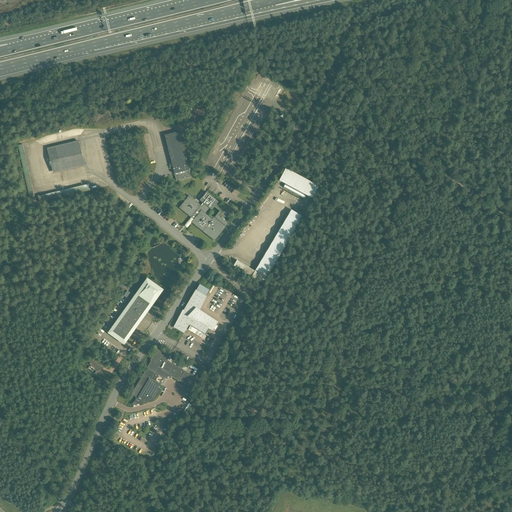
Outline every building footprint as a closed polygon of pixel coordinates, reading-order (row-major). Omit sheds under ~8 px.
[(165,135),(176,181),(191,177),(184,151),(187,150),(183,131),(180,131),(165,135)] [(84,167),(78,141),(46,148),(52,174),(84,167)] [(281,180),(287,183),(286,184),(285,184),(283,187),(304,199),(306,195),(305,194),(306,193),(311,196),(319,186),(285,168),(281,180)] [(199,200),(204,203),(201,206),(194,200),(189,196),(179,208),(191,217),(194,219),(191,222),(203,231),(205,233),(214,241),(225,227),(226,226),(226,225),(228,223),(224,220),(223,219),(220,217),(218,216),(222,211),(217,207),(215,206),(218,202),(206,192),(204,194),(199,200)] [(303,217),(290,209),(250,278),(263,285),(303,217)] [(112,330),(125,339),(160,291),(146,282),(112,330)] [(217,321),(199,309),(208,292),(198,286),(192,297),(174,327),(184,332),(189,324),(205,333),(208,327),(212,330),(217,321)] [(157,350),(132,395),(137,398),(144,402),(154,398),(162,385),(155,381),(158,375),(164,379),(164,378),(166,376),(169,375),(171,376),(185,384),(191,374),(189,373),(191,370),(180,364),(178,367),(167,360),(169,357),(157,350)] [(89,364),(100,372),(103,368),(92,361),(89,364)]
